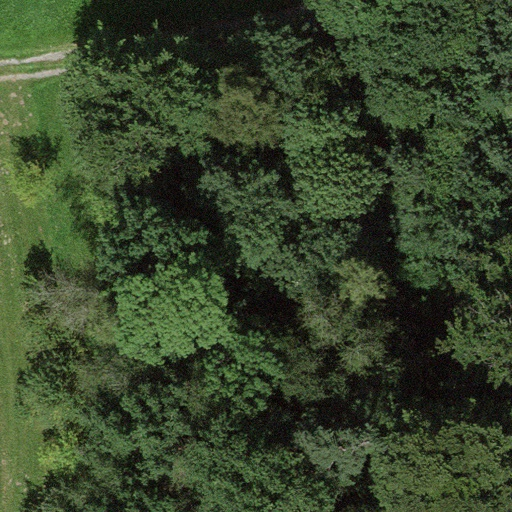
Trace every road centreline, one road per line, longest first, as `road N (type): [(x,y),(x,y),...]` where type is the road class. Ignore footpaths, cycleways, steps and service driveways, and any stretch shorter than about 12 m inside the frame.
road 1 (track): [(349,0),(427,511)]
road 2 (track): [(343,0),(37,68),(0,66)]
